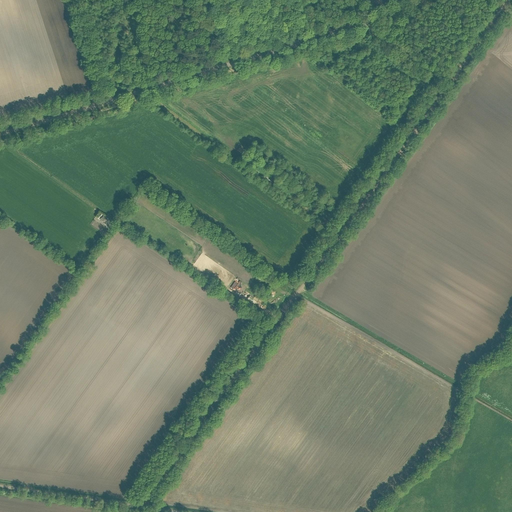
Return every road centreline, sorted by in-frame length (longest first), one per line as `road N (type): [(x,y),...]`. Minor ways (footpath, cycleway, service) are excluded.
road 1 (track): [(506,0),(139,506)]
road 2 (unclassified): [(0,134),(299,43)]
road 3 (unclassified): [(179,511),(0,486)]
road 4 (unclassified): [(299,43),(420,0)]
